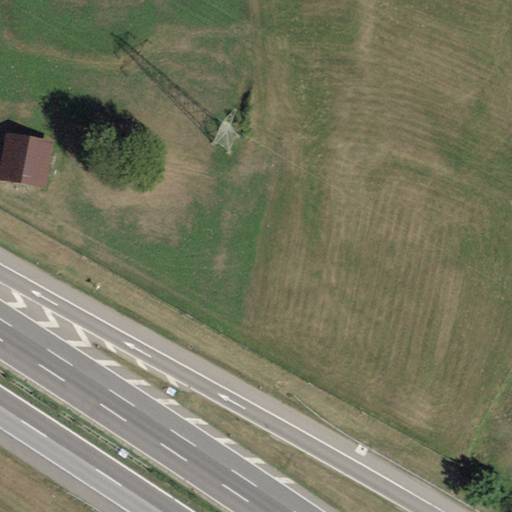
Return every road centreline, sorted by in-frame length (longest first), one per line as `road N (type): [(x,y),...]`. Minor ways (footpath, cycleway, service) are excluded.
road 1 (motorway): [(427,511),(0,272)]
road 2 (motorway): [(278,511),(0,330)]
road 3 (motorway): [(0,410),(157,511)]
